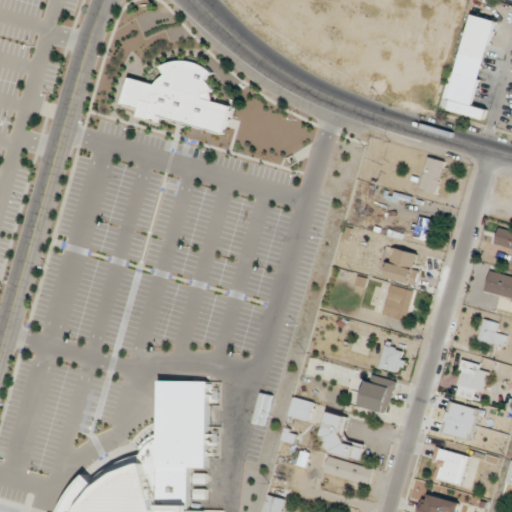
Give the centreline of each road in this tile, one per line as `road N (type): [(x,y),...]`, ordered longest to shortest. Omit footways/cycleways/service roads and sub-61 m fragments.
road 1 (tertiary): [(110,0),(0,363)]
road 2 (residential): [(387,511),(491,148)]
road 3 (tertiary): [(197,0),(282,73),(323,94),(511,153)]
